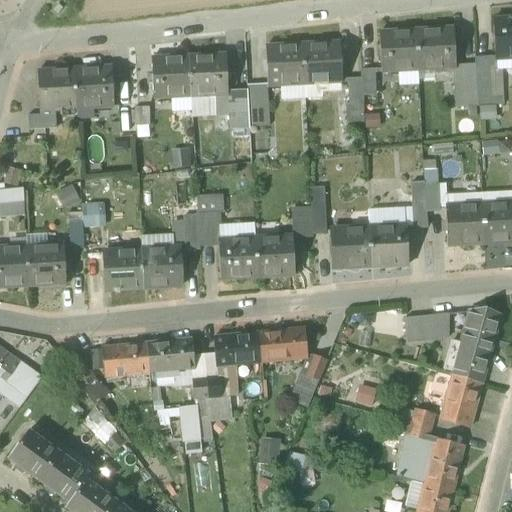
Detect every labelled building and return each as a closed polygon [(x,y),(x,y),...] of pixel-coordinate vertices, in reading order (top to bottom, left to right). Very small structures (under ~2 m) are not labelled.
[(494,59),(511,57),(511,20),(492,21),(494,59)] [(453,31),(416,33),(418,69),(455,67),(453,31)] [(381,71),(418,69),(416,33),(379,35),(381,71)] [(340,44),(303,46),(304,83),(342,82),(340,44)] [(267,85),(304,83),(303,46),(265,47),(267,85)] [(226,57),(189,58),(191,96),(227,94),(228,94),(228,93),(226,57)] [(153,98),(191,96),(189,58),(152,60),(151,60),(153,98)] [(475,58),(475,65),(476,81),(489,81),(488,58),(475,58)] [(476,89),(476,81),(475,65),(462,66),(463,89),(476,89)] [(361,71),(361,79),(362,96),(376,95),(375,70),(361,71)] [(111,71),(75,72),(77,109),(113,107),(111,71)] [(39,111),(77,109),(75,72),(37,74),(39,111)] [(363,104),(362,96),(361,79),(348,80),(349,104),(363,104)] [(248,89),(248,93),(249,114),(265,114),(264,89),(248,89)] [(250,129),(249,114),(248,93),(228,93),(228,94),(227,94),(230,129),(250,129)] [(28,117),(29,132),(57,130),(56,115),(28,117)] [(424,182),(424,186),(439,185),(438,170),(423,171),(424,182)] [(426,227),(425,210),(424,186),(424,182),(412,182),(413,202),(414,228),(426,227)] [(439,185),(424,186),(425,210),(440,209),(439,185)] [(0,191),(0,218),(25,217),(24,189),(0,191)] [(105,225),(103,203),(86,205),(87,227),(105,225)] [(511,204),(482,207),(484,244),(511,242),(511,204)] [(447,246),(484,244),(482,207),(445,208),(447,246)] [(325,210),(311,211),(313,239),(327,238),(325,210)] [(299,239),(313,239),(311,211),(298,211),(299,239)] [(211,223),(197,224),(199,253),(212,253),(211,223)] [(70,225),(71,250),(84,250),(83,224),(70,225)] [(183,254),(199,253),(197,224),(182,225),(183,254)] [(407,229),(369,230),(371,268),(408,267),(407,229)] [(335,270),(371,268),(369,230),(333,232),(335,270)] [(292,240),(255,242),(257,278),(294,276),(292,240)] [(220,280),(257,278),(255,242),(218,244),(220,280)] [(64,248),(26,249),(28,286),(66,284),(64,248)] [(0,287),(28,286),(26,249),(0,250),(0,287)] [(178,251),(141,253),(143,290),(180,288),(178,251)] [(105,291),(143,290),(141,253),(104,255),(105,291)] [(468,312),(463,332),(493,341),(500,316),(485,311),(468,312)] [(405,320),(407,344),(438,341),(448,339),(448,315),(434,317),(405,320)] [(303,329),(257,333),(261,364),(306,360),(303,329)] [(481,385),(493,341),(463,332),(460,343),(452,372),(451,376),(481,385)] [(236,367),(261,364),(257,333),(213,338),(215,355),(217,369),(219,368),(236,367)] [(149,375),(174,372),(192,370),(194,370),(192,357),(190,340),(146,344),(149,375)] [(452,372),(460,343),(450,340),(443,369),(452,372)] [(105,379),(149,375),(146,344),(102,349),(105,379)] [(0,395),(0,396),(19,363),(0,348),(0,395)] [(45,371),(53,359),(41,351),(33,364),(45,371)] [(306,375),(314,357),(309,354),(289,402),(307,409),(318,380),(306,375)] [(204,357),(206,380),(220,378),(219,368),(217,369),(215,355),(204,357)] [(192,370),(193,381),(206,380),(204,357),(192,357),(194,370),(192,370)] [(306,375),(318,380),(326,361),(314,357),(306,375)] [(67,368),(79,384),(89,376),(77,360),(67,368)] [(2,397),(19,409),(41,379),(19,363),(0,396),(2,397)] [(222,398),(230,398),(238,397),(236,367),(219,368),(220,378),(222,398)] [(193,381),(192,370),(174,372),(176,389),(193,387),(193,381)] [(469,428),(481,385),(451,376),(439,420),(469,428)] [(222,398),(220,378),(206,380),(208,400),(222,398)] [(208,400),(206,380),(193,381),(193,387),(195,401),(207,400),(208,400)] [(362,386),(358,401),(375,406),(380,390),(362,386)] [(230,398),(222,398),(208,400),(207,400),(209,417),(210,417),(210,423),(232,421),(230,398)] [(196,407),(200,441),(212,439),(210,423),(210,417),(209,417),(207,400),(195,401),(196,407)] [(178,409),(182,443),(184,443),(196,441),(192,407),(178,409)] [(415,411),(412,424),(408,436),(427,441),(428,439),(430,429),(434,416),(415,411)] [(55,494),(69,504),(84,481),(88,476),(28,432),(10,457),(8,459),(17,466),(16,467),(24,473),(25,472),(47,488),(46,489),(54,495),(55,494)] [(405,450),(430,456),(433,441),(428,439),(427,441),(408,436),(405,450)] [(280,441),(261,439),(259,464),(278,466),(280,441)] [(196,441),(184,443),(185,456),(201,454),(200,441),(196,441)] [(430,456),(423,485),(453,492),(463,448),(433,441),(430,456)] [(410,482),(423,485),(430,456),(405,450),(398,479),(410,482)] [(126,511),(84,481),(69,504),(66,509),(70,511),(126,511)] [(423,485),(410,482),(404,507),(417,510),(423,485)] [(447,511),(453,492),(423,485),(417,510),(416,511),(447,511)]
